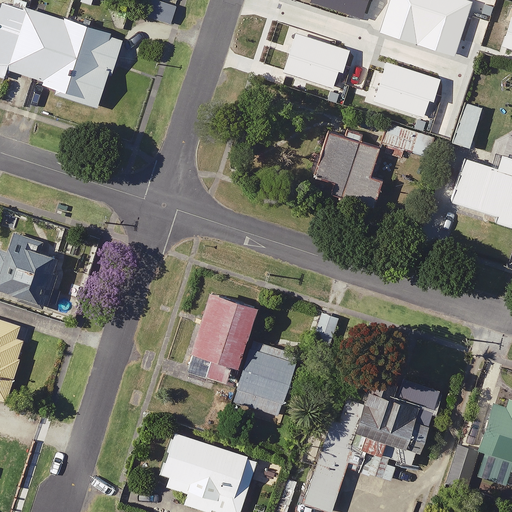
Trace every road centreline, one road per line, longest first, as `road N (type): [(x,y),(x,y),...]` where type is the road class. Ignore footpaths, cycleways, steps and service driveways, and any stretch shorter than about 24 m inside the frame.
road 1 (residential): [(161,203),(511,316)]
road 2 (residential): [(161,203),(59,511)]
road 3 (residential): [(229,0),(161,203)]
road 4 (residential): [(0,152),(161,203)]
